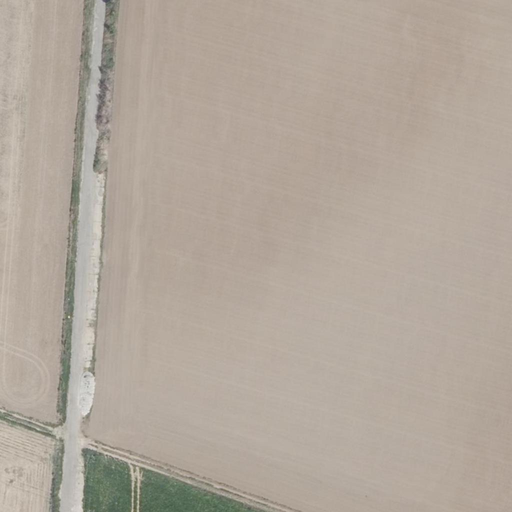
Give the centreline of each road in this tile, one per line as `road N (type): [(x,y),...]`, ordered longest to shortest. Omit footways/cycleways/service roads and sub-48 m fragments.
road 1 (track): [(69,511),(101,0)]
road 2 (track): [(289,511),(73,437)]
